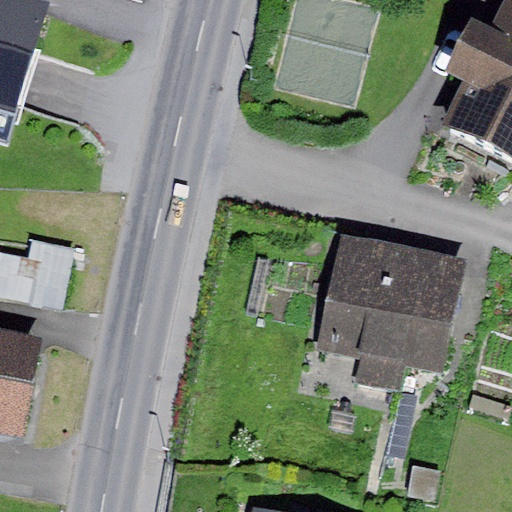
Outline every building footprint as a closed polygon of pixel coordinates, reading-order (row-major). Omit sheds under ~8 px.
[(56,3),(45,0),(0,0),(0,105),(24,113),(56,3)] [(511,0),(507,0),(491,34),(473,26),(446,80),(465,89),(445,130),(511,163),(511,0)] [(471,266),(345,237),(319,352),(361,362),(356,386),(401,397),(407,372),(445,380),(471,266)] [(0,301),(64,314),(77,252),(34,243),(29,264),(0,258),(0,301)] [(46,345),(0,337),(0,439),(29,445),(46,345)] [(511,412),(511,410),(475,398),(471,409),(509,422),(511,412)] [(443,473),(413,466),(406,497),(436,503),(443,473)]
